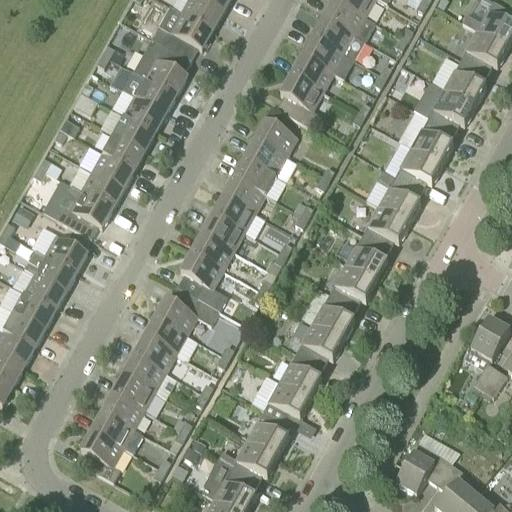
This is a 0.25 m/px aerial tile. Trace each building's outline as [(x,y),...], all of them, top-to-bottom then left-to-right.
[(145,0),(135,0),(133,4),(141,9),(145,0)] [(233,0),(191,0),(192,1),(224,18),(233,0)] [(376,4),(368,0),(336,0),(334,5),(365,23),(376,4)] [(424,0),(422,5),(429,8),(434,0),(424,0)] [(224,18),(192,1),(182,19),(213,37),(224,18)] [(448,6),(442,3),(437,12),(443,15),(448,6)] [(375,29),(365,23),(334,5),(323,24),(365,48),(375,29)] [(429,8),(422,5),(416,14),(424,18),(429,8)] [(511,17),(493,7),(477,37),(508,54),(511,47),(511,17)] [(213,37),(182,19),(170,13),(151,45),(191,68),(199,55),(202,57),(213,37)] [(365,48),(323,24),(312,43),(354,66),(365,48)] [(400,43),(408,47),(413,37),(406,33),(400,43)] [(487,81),(493,71),(497,74),(508,54),(477,37),(460,66),(487,81)] [(354,66),(312,43),(302,62),(333,80),(334,79),(344,85),(354,66)] [(408,47),(400,43),(395,52),(402,56),(408,47)] [(191,68),(151,45),(133,78),(176,102),(187,83),(184,81),(191,68)] [(102,60),(109,64),(115,55),(107,51),(102,60)] [(109,64),(102,60),(97,70),(104,74),(109,64)] [(333,80),(302,62),(291,81),(323,98),(333,80)] [(475,113),(486,93),(482,91),(487,81),(460,66),(444,95),(475,113)] [(379,80),(386,84),(392,75),(385,71),(379,80)] [(176,102),(133,78),(122,97),(134,104),(166,121),(176,102)] [(386,84),(379,80),(374,90),(381,94),(386,84)] [(323,98),(291,81),(280,100),(284,102),(277,115),(308,133),(315,120),(312,118),(323,98)] [(86,89),(81,98),(88,102),(94,93),(86,89)] [(444,95),(427,125),(454,139),(460,130),(464,132),(475,113),(444,95)] [(98,108),(88,102),(81,98),(73,111),(91,121),(98,108)] [(166,121),(134,104),(124,122),(155,140),(166,121)] [(358,118),(365,122),(371,112),(363,108),(358,118)] [(365,122),(358,118),(353,128),(360,132),(365,122)] [(155,140),(124,122),(113,141),(145,159),(155,140)] [(427,125),(411,154),(443,171),(453,152),(449,149),(454,139),(427,125)] [(60,136),(67,140),(74,143),(79,134),(65,126),(60,136)] [(266,126),(255,146),(286,163),(297,144),(266,126)] [(62,149),(67,140),(60,136),(55,145),(62,149)] [(145,159),(113,141),(103,160),(134,177),(145,159)] [(286,163),(255,146),(244,165),(276,182),(286,163)] [(421,198),(427,188),(432,191),(443,171),(411,154),(395,183),(421,198)] [(134,177),(103,160),(92,179),(124,196),(134,177)] [(39,173),(46,177),(51,168),(44,164),(39,173)] [(276,182),(244,165),(234,183),(265,201),(276,182)] [(46,177),(39,173),(33,183),(41,187),(46,177)] [(321,183),(329,187),(334,178),(327,173),(321,183)] [(124,196),(92,179),(82,198),(113,215),(124,196)] [(265,201),(234,183),(223,202),(255,220),(265,201)] [(329,187),(321,183),(316,193),(323,197),(329,187)] [(395,183),(378,212),(410,230),(421,211),(416,208),(421,198),(395,183)] [(113,215),(82,198),(72,215),(65,211),(57,225),(92,245),(99,233),(102,235),(113,215)] [(255,220),(223,202),(213,221),(244,239),(255,220)] [(35,219),(20,211),(13,225),(27,233),(35,219)] [(300,221),(308,225),(313,215),(306,211),(300,221)] [(410,230),(378,212),(362,242),(388,257),(394,247),(399,249),(410,230)] [(244,239),(213,221),(202,240),(233,258),(244,239)] [(308,225),(300,221),(295,231),(302,235),(308,225)] [(2,238),(10,242),(15,233),(8,229),(2,238)] [(10,242),(2,238),(0,242),(0,248),(4,251),(10,242)] [(233,258),(202,240),(191,259),(223,276),(233,258)] [(388,257),(362,242),(345,271),(377,289),(388,269),(383,267),(388,257)] [(56,243),(45,262),(77,280),(88,261),(56,243)] [(285,249),(279,259),(286,263),(292,253),(285,249)] [(223,276),(191,259),(181,278),(184,280),(177,293),(220,318),(228,305),(212,296),(223,276)] [(265,275),(268,277),(276,281),(286,263),(279,259),(274,268),(271,266),(265,275)] [(77,280),(45,262),(35,281),(66,299),(77,280)] [(345,271),(329,300),(356,315),(361,305),(366,308),(377,289),(345,271)] [(24,300),(55,317),(66,299),(35,281),(24,300)] [(258,296),(265,300),(271,291),(263,287),(258,296)] [(186,341),(197,322),(213,331),(220,318),(177,293),(169,306),(166,304),(155,324),(186,341)] [(265,300),(258,296),(253,305),(260,309),(265,300)] [(14,319),(45,336),(55,317),(24,300),(14,319)] [(356,315),(329,300),(312,330),(344,347),(355,328),(350,325),(356,315)] [(3,338),(34,355),(45,336),(14,319),(3,338)] [(176,360),(186,341),(155,324),(145,343),(176,360)] [(489,324),(471,355),(492,367),(509,336),(489,324)] [(323,374),(328,364),(333,367),(344,347),(312,330),(296,359),(323,374)] [(0,342),(0,360),(24,374),(34,355),(3,338),(0,342)] [(176,360),(145,343),(134,361),(165,379),(176,360)] [(222,361),(229,365),(234,356),(227,352),(222,361)] [(311,406),(322,386),(317,384),(323,374),(296,359),(280,388),(311,406)] [(0,360),(0,385),(13,393),(24,374),(0,360)] [(123,380),(155,398),(165,379),(134,361),(123,380)] [(229,365),(222,361),(216,371),(224,375),(229,365)] [(498,376),(488,370),(474,391),(484,398),(498,376)] [(507,382),(498,376),(484,398),(493,404),(507,382)] [(113,399),(144,417),(155,398),(123,380),(113,399)] [(311,406),(280,388),(267,381),(251,410),(263,417),(290,432),(295,423),(300,425),(311,406)] [(13,393),(0,385),(0,410),(2,412),(13,393)] [(201,399),(208,403),(213,393),(206,389),(201,399)] [(134,436),(144,417),(113,399),(102,418),(134,436)] [(208,403),(201,399),(195,408),(203,412),(208,403)] [(278,464),(289,445),(284,442),(290,432),(263,417),(247,447),(278,464)] [(134,436),(102,418),(92,437),(123,454),(133,459),(143,441),(134,436)] [(185,427),(178,423),(173,433),(180,436),(185,427)] [(180,436),(187,440),(192,431),(185,427),(180,436)] [(187,440),(180,436),(174,446),(182,450),(187,440)] [(123,454),(92,437),(81,456),(85,458),(79,469),(114,488),(120,477),(113,473),(123,454)] [(195,444),(191,452),(201,458),(205,450),(195,444)] [(236,466),(222,458),(216,468),(257,491),(262,481),(267,484),(278,464),(247,447),(236,466)] [(187,453),(183,461),(194,467),(198,459),(187,453)] [(427,485),(437,492),(452,471),(439,462),(434,470),(414,459),(396,490),(417,502),(427,485)] [(158,474),(166,478),(171,468),(164,465),(158,474)] [(216,468),(204,490),(205,496),(203,499),(214,505),(225,511),(251,511),(256,503),(251,501),(257,491),(216,468)] [(452,471),(437,492),(447,498),(436,511),(466,511),(476,501),(458,486),(464,479),(452,471)] [(166,478),(158,474),(153,483),(160,488),(166,478)] [(488,511),(476,501),(466,511),(503,511),(499,508),(496,511),(488,511)]
